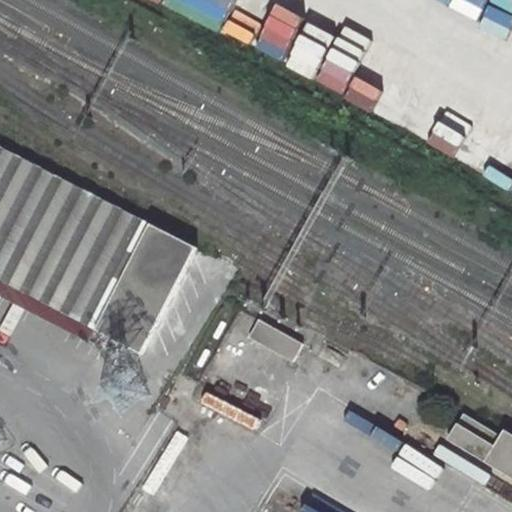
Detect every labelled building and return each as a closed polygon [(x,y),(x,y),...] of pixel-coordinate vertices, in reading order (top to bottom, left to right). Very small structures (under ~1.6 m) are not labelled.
[(182,0),(176,10),(193,20),(200,9),(184,0),(182,0)] [(287,61),(301,29),(246,4),(232,36),(287,61)] [(373,44),(349,86),(404,116),(427,73),(373,44)] [(421,98),(407,121),(458,151),(472,128),(421,98)] [(0,281),(142,355),(197,249),(0,147),(0,281)] [(309,342),(264,316),(253,333),(298,359),(309,342)] [(511,437),(469,411),(454,436),(511,470),(511,437)]
